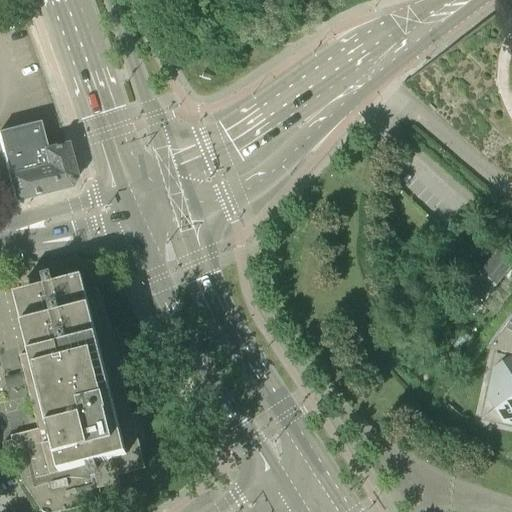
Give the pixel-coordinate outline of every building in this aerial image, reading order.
[(66,146),(45,151),(39,126),(0,136),(0,144),(15,203),(70,189),(75,181),(66,146)] [(475,305),(480,308),(511,266),(511,247),(507,243),(467,295),(477,303),(475,305)] [(69,281),(43,287),(26,291),(40,352),(19,357),(38,430),(10,437),(22,484),(41,511),(63,511),(84,507),(82,500),(100,495),(99,488),(117,483),(116,476),(143,469),(121,381),(130,378),(118,332),(110,334),(99,290),(73,296),(69,281)] [(453,348),(460,337),(449,331),(442,341),(453,348)] [(454,366),(459,362),(444,346),(439,351),(454,366)] [(511,354),(493,367),(485,399),(501,423),(511,425),(511,354)]
